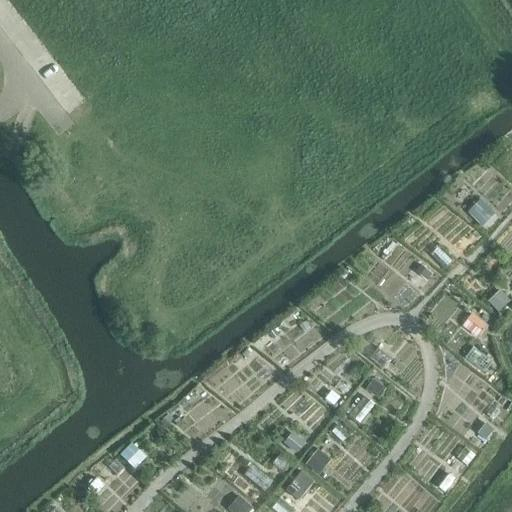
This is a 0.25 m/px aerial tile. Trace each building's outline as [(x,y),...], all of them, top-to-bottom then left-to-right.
[(480,200),(467,212),(478,223),(491,211),(480,200)] [(428,272),(420,266),(415,272),(423,279),(428,272)] [(509,302),(501,293),(489,305),(497,313),(509,302)] [(389,359),(376,350),(369,359),(382,369),(389,359)] [(376,398),(383,388),(373,381),(366,391),(376,398)] [(332,405),(338,398),(331,392),(325,399),(332,405)] [(487,426),(479,436),(485,441),(493,431),(487,426)] [(294,434),(285,445),(295,453),(304,443),(294,434)] [(140,451),(134,444),(128,450),(134,456),(140,451)] [(330,459),(317,449),(305,465),(318,475),(330,459)] [(272,464),(281,471),(288,463),(278,456),(272,464)] [(445,495),(453,484),(439,472),(430,483),(445,495)] [(89,486),(96,493),(103,485),(96,478),(89,486)] [(295,489),(289,485),(281,494),(287,499),(295,489)] [(248,511),(252,509),(238,496),(227,508),(230,511),(248,511)]
